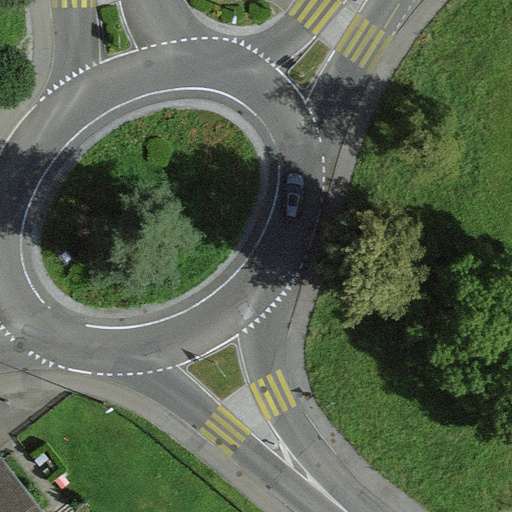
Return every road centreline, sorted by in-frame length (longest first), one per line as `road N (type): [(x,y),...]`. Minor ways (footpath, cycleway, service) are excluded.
road 1 (tertiary): [(212,327),(265,282),(292,239),(306,156),(303,123),(286,94)]
road 2 (tertiary): [(6,293),(36,329),(100,350),(160,348),(212,327)]
road 3 (tertiary): [(343,511),(246,406),(212,327)]
road 4 (tertiary): [(132,68),(74,95),(28,138),(0,198)]
road 5 (tertiary): [(286,94),(211,57),(132,68)]
